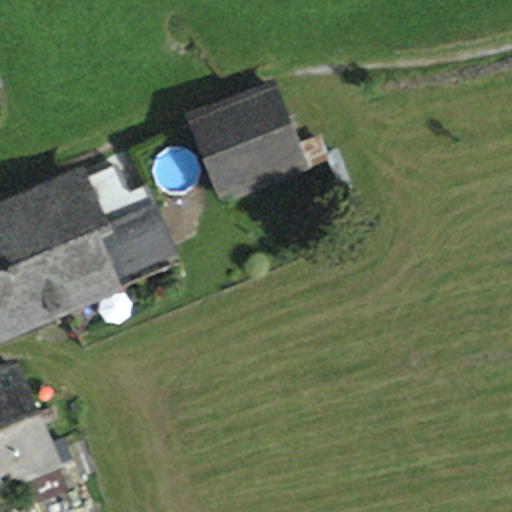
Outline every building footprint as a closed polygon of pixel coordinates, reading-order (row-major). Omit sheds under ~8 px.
[(226,194),(305,163),(275,89),(197,120),(226,194)] [(116,164),(0,213),(0,271),(144,210),(154,206),(146,187),(129,194),(116,164)] [(64,294),(163,252),(144,210),(0,271),(0,328),(67,300),(64,294)] [(15,367),(0,373),(0,428),(35,415),(15,367)] [(0,485),(55,463),(35,415),(0,428),(0,485)]
